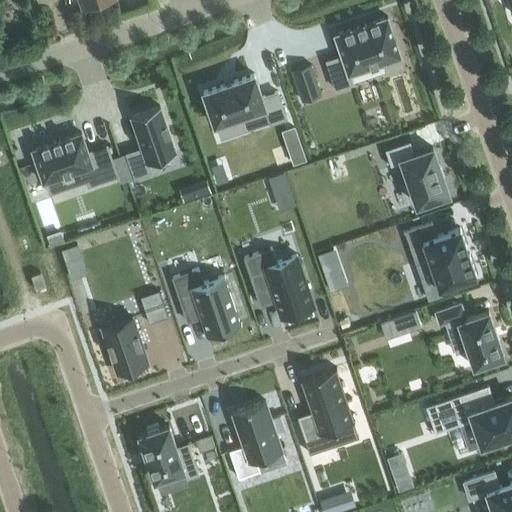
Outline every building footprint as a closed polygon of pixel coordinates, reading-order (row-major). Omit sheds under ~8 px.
[(342,55),(327,60),(336,89),(353,83),(349,74),(383,62),(386,72),(401,67),(398,57),(401,56),(388,16),(335,34),(342,55)] [(311,64),(291,71),(301,101),(321,95),(311,64)] [(254,73),(202,91),(214,124),(264,107),(270,123),(286,118),(277,91),(262,96),(254,73)] [(142,148),(126,153),(135,178),(151,172),(148,161),(176,152),(160,105),(131,115),(142,148)] [(81,133),(32,149),(43,182),(82,169),(87,185),(117,175),(107,145),(88,151),(81,133)] [(409,137),(385,145),(390,160),(401,156),(417,202),(448,191),(432,146),(414,152),(409,137)] [(206,179),(196,182),(200,195),(210,192),(206,179)] [(432,221),(405,231),(416,262),(429,258),(439,287),(476,274),(460,227),(436,235),(432,221)] [(61,233),(47,238),(50,246),(64,241),(61,233)] [(272,249),(247,258),(263,303),(276,299),(282,318),(315,307),(297,256),(277,263),(272,249)] [(199,268),(173,276),(188,321),(189,320),(188,316),(197,312),(198,317),(201,316),(207,334),(206,334),(206,335),(242,324),(241,322),(240,323),(224,276),(225,276),(225,274),(203,282),(199,268)] [(31,275),(36,289),(45,286),(40,272),(31,275)] [(159,290),(140,296),(149,322),(168,316),(159,290)] [(461,303),(436,311),(440,323),(445,321),(449,332),(460,328),(473,366),(504,356),(489,310),(464,319),(462,315),(464,314),(461,303)] [(415,309),(402,314),(408,330),(421,325),(415,309)] [(134,315),(104,325),(119,371),(124,369),(125,373),(138,368),(136,365),(149,360),(134,315)] [(312,412),(297,417),(309,453),(336,444),(331,429),(354,421),(335,368),(301,379),(312,412)] [(488,384),(426,406),(435,432),(472,420),(481,445),(507,437),(509,442),(511,440),(511,395),(494,402),(488,384)] [(243,445),(229,450),(239,477),(260,470),(256,459),(283,450),(266,400),(232,411),(243,445)] [(148,431),(139,435),(154,480),(183,470),(186,478),(198,473),(188,443),(175,447),(168,425),(158,428),(157,423),(146,427),(148,431)] [(211,435),(196,440),(200,451),(215,446),(211,435)] [(494,471),(464,481),(469,498),(486,492),(492,509),(482,511),(511,511),(511,481),(499,486),(494,471)]
